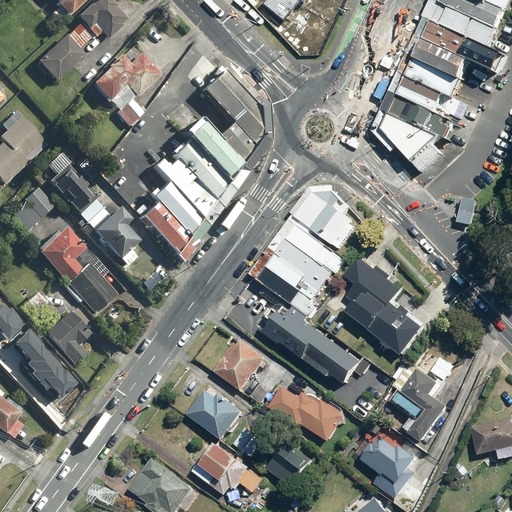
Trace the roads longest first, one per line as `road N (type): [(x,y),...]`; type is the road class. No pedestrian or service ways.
road 1 (secondary): [(41,511),(205,287)]
road 2 (secondary): [(391,198),(511,325)]
